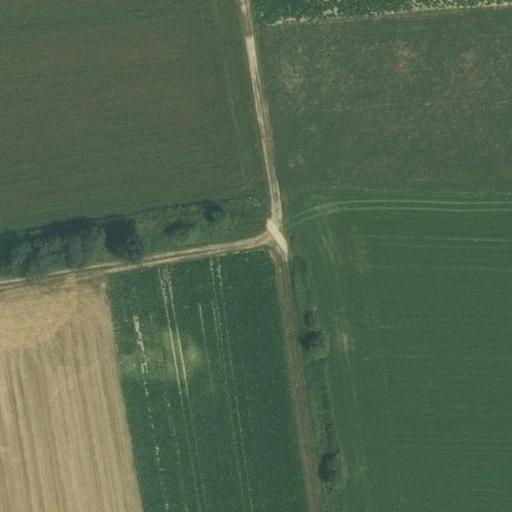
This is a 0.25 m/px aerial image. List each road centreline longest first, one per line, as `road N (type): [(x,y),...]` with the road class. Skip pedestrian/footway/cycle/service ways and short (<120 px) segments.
road 1 (track): [(246,0),(322,511)]
road 2 (track): [(0,284),(282,238)]
